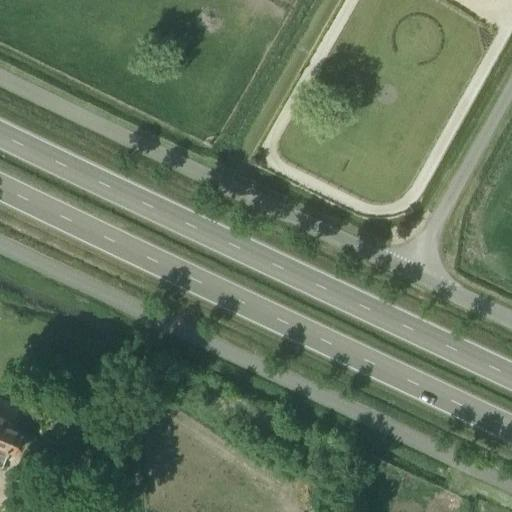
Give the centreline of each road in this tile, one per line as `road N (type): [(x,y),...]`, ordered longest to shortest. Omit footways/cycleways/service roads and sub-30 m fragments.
road 1 (primary): [(0,189),(511,432)]
road 2 (primary): [(511,375),(0,133)]
road 3 (unclassified): [(511,489),(0,250)]
road 4 (unclassified): [(409,275),(0,73)]
road 5 (unclassified): [(409,275),(511,95)]
